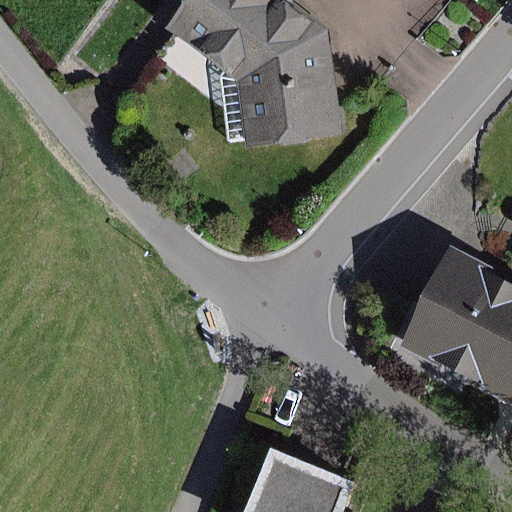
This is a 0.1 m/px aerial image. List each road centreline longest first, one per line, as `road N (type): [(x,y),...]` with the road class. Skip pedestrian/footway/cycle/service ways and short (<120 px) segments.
road 1 (residential): [(0,39),(151,220),(271,315)]
road 2 (residential): [(271,315),(511,39)]
road 3 (residential): [(271,315),(317,355),(511,483)]
road 4 (residential): [(271,315),(194,511)]
